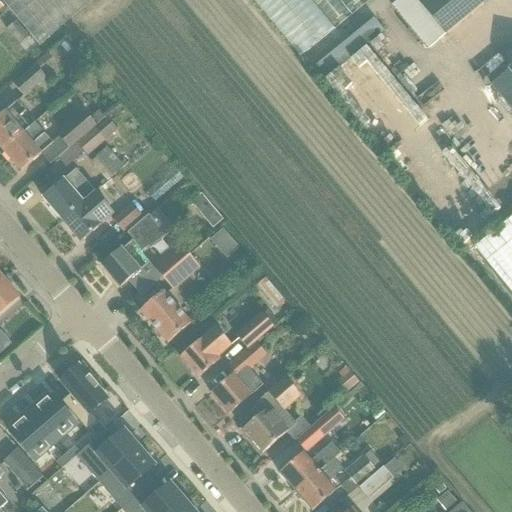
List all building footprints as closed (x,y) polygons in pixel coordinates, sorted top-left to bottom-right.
[(0,0),(39,46),(58,29),(93,0),(0,0)] [(253,0),(302,63),(384,0),(253,0)] [(426,51),(487,0),(400,0),(391,8),(426,51)] [(325,81),(384,32),(374,19),(314,68),(325,81)] [(26,55),(36,46),(15,22),(5,30),(26,55)] [(488,35),(466,52),(473,60),(495,44),(488,35)] [(22,95),(45,77),(38,69),(52,58),(48,53),(33,65),(35,67),(14,85),(22,95)] [(511,76),(508,71),(490,86),(511,112),(511,76)] [(0,148),(2,151),(28,129),(19,118),(26,112),(17,103),(5,113),(4,113),(0,116),(0,148)] [(57,135),(68,149),(104,119),(98,111),(89,118),(84,113),(57,135)] [(76,144),(87,157),(116,132),(105,118),(76,144)] [(35,123),(28,129),(2,151),(20,173),(42,155),(41,154),(52,144),(35,123)] [(107,149),(96,158),(112,176),(123,167),(107,149)] [(64,181),(58,186),(43,199),(62,221),(95,193),(76,171),(64,181)] [(436,192),(425,201),(469,251),(480,241),(436,192)] [(105,205),(95,193),(62,221),(80,243),(96,230),(102,225),(101,223),(113,213),(105,205)] [(200,194),(190,202),(200,215),(210,207),(200,194)] [(138,206),(135,208),(131,204),(113,219),(123,231),(141,216),(139,213),(142,210),(138,206)] [(120,289),(135,276),(149,263),(139,252),(148,244),(150,247),(162,238),(145,219),(128,233),(133,239),(101,267),(120,289)] [(222,230),(209,240),(217,250),(230,239),(222,230)] [(511,237),(482,261),(511,299),(511,237)] [(163,279),(189,256),(178,243),(152,266),(163,279)] [(189,256),(163,279),(174,292),(200,269),(189,256)] [(0,279),(0,314),(19,299),(2,278),(0,279)] [(264,279),(256,286),(276,309),(284,302),(264,279)] [(232,286),(224,293),(229,299),(237,292),(232,286)] [(168,345),(183,331),(190,325),(163,293),(155,299),(140,312),(168,345)] [(261,314),(235,337),(247,350),(255,343),(273,328),(266,320),(271,316),(267,311),(262,315),(261,314)] [(198,379),(213,367),(220,361),(218,359),(231,347),(215,329),(202,340),(202,339),(180,359),(198,379)] [(247,350),(241,355),(226,369),(232,376),(211,395),(228,415),(250,397),(263,386),(249,370),(266,355),(255,343),(247,350)] [(77,373),(66,382),(91,412),(99,404),(108,414),(127,398),(100,367),(83,381),(77,373)] [(341,378),(337,382),(346,393),(358,383),(348,372),(345,368),(338,374),(341,378)] [(257,417),(241,431),(263,456),(278,443),(287,435),(294,443),(295,442),(310,428),(301,417),(294,423),(283,410),(299,397),(285,379),(253,407),(260,415),(257,417)] [(56,384),(35,402),(64,436),(89,414),(64,384),(59,388),(56,384)] [(17,425),(13,428),(39,458),(64,436),(35,402),(14,420),(17,425)] [(310,428),(295,442),(306,454),(331,431),(320,419),(310,428)] [(102,438),(86,453),(111,480),(138,455),(136,453),(139,450),(128,438),(125,441),(121,436),(110,446),(102,438)] [(74,447),(65,455),(70,462),(77,456),(80,454),(74,447)] [(17,450),(2,463),(27,491),(42,478),(17,450)] [(279,475),(295,493),(333,459),(325,450),(310,463),(303,454),(279,475)] [(350,479),(340,487),(348,496),(375,472),(382,466),(370,452),(363,458),(361,456),(343,472),(350,479)] [(138,455),(111,480),(135,507),(152,492),(144,483),(155,473),(150,468),(153,466),(142,454),(140,457),(138,455)] [(65,455),(57,462),(63,468),(70,462),(65,455)] [(333,459),(295,493),(311,511),(312,511),(327,499),(336,492),(327,482),(342,469),(333,459)] [(367,500),(392,479),(382,468),(358,489),(367,500)] [(436,477),(428,483),(438,495),(445,489),(436,477)] [(152,492),(135,507),(140,511),(184,511),(187,509),(186,507),(189,504),(178,493),(175,495),(170,490),(160,500),(152,492)] [(447,492),(437,500),(446,511),(456,502),(447,492)]
